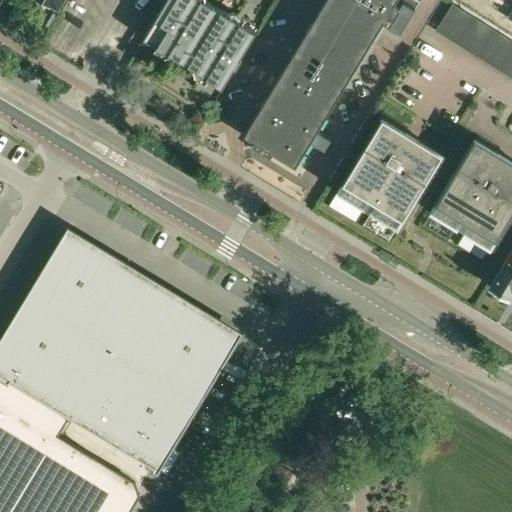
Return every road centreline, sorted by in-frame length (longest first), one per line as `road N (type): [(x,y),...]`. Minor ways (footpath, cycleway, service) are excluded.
road 1 (secondary): [(330,273),(0,72)]
road 2 (secondary): [(71,148),(316,297)]
road 3 (unclassified): [(43,194),(289,341)]
road 4 (secondary): [(316,297),(511,416)]
road 5 (secondary): [(511,384),(330,273)]
road 6 (unclassified): [(162,511),(289,341)]
road 7 (unknown): [(21,511),(53,442),(48,422),(32,408),(0,402)]
